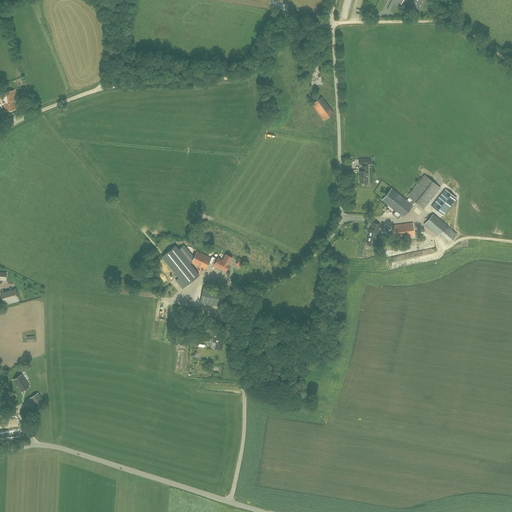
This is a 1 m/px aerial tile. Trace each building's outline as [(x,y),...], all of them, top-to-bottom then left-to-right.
[(344,0),(342,13),(347,15),(350,0),(344,0)] [(410,0),(409,4),(422,10),(426,0),(410,0)] [(311,65),(312,84),(322,83),(322,76),(319,76),(319,72),(320,72),(319,64),(315,65),(315,71),(314,71),(314,65),(311,65)] [(14,101),(15,100),(14,90),(1,92),(4,111),(15,109),(14,101)] [(332,112),(320,95),(310,102),(321,119),(332,112)] [(367,175),(368,175),(368,165),(362,165),(362,171),(360,171),(360,182),(367,182),(367,175)] [(398,219),(401,215),(403,217),(415,202),(423,208),(440,187),(424,175),(408,196),(409,197),(407,200),(392,188),(382,200),(395,210),(392,214),(398,219)] [(443,215),(456,198),(445,189),(431,206),(443,215)] [(438,236),(440,233),(451,242),(458,234),(433,213),(424,224),(438,236)] [(378,231),(380,224),(374,222),(372,230),(372,233),(369,233),(369,234),(377,236),(377,235),(378,235),(378,231)] [(394,238),(414,236),(413,222),(392,225),(394,238)] [(377,236),(369,234),(367,244),(375,245),(377,236)] [(182,288),(194,279),(171,249),(162,257),(179,278),(176,280),(182,288)] [(214,265),(218,267),(218,266),(221,267),(226,270),(229,265),(229,264),(232,257),(226,254),(223,260),(218,257),(217,259),(213,257),(212,259),(211,258),(197,251),(195,255),(193,258),(193,259),(191,263),(205,269),(209,261),(214,264),(214,265)] [(220,306),(223,292),(203,288),(200,302),(220,306)] [(232,304),(235,290),(227,289),(224,302),(232,304)] [(18,301),(16,290),(1,294),(4,305),(18,301)] [(215,348),(222,349),(224,339),(219,338),(221,331),(215,330),(213,339),(211,339),(211,341),(213,341),(216,342),(215,348)] [(21,391),(29,386),(21,374),(13,380),(16,384),(16,383),(21,391)] [(34,402),(41,397),(38,392),(31,397),(34,402)]
